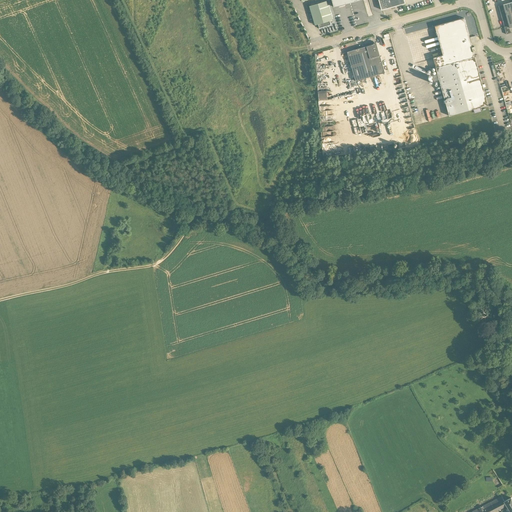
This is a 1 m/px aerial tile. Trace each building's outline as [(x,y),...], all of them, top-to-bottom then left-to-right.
[(378,0),(381,10),(405,4),(404,0),(378,0)] [(315,25),(318,24),(319,28),(331,25),(330,21),(333,20),(327,1),(310,6),(315,25)] [(511,2),(504,5),(498,6),(503,25),(509,23),(509,26),(504,27),(506,34),(511,32),(511,2)] [(443,55),(433,58),(449,116),(488,105),(473,52),(476,52),(474,46),(472,47),(464,18),(435,26),(443,55)] [(347,52),(355,81),(385,73),(376,43),(373,43),(374,44),(347,52)] [(330,90),(319,91),(319,99),(324,99),(324,96),(330,96),(330,90)] [(511,511),(511,497),(505,501),(503,496),(471,511),(511,511)]
